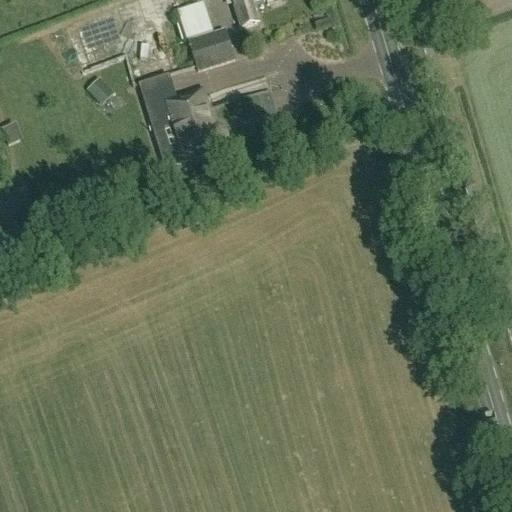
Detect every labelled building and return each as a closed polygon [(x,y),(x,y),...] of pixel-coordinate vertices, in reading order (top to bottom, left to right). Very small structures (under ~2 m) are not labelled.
[(232,0),(242,30),(258,25),(251,4),(263,0),(265,0),(268,5),(283,0),(232,0)] [(187,44),(213,35),(203,5),(177,13),(187,44)] [(34,16),(19,23),(24,33),(39,25),(34,16)] [(198,75),(235,63),(225,32),(188,44),(198,75)] [(87,92),(102,108),(114,96),(100,81),(87,92)] [(212,133),(201,97),(167,107),(185,163),(219,153),(217,149),(219,148),(220,147),(221,147),(222,146),(223,145),(223,144),(224,143),(224,142),(224,140),(224,139),(223,138),(223,137),(222,136),(221,134),(220,134),(219,133),(217,132),(215,132),(212,133)]
